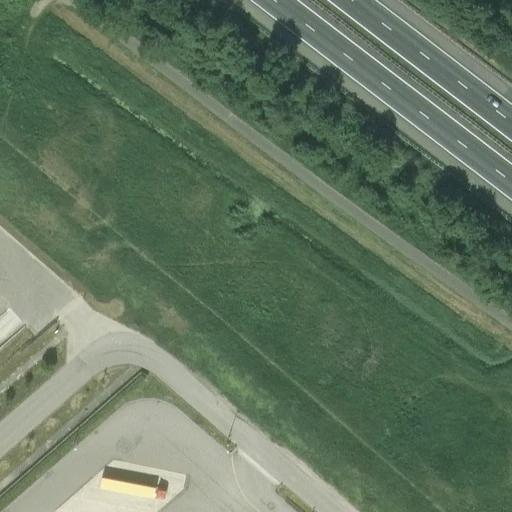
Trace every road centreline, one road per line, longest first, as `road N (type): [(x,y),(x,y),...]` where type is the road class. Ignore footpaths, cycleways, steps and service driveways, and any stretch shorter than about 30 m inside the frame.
road 1 (unclassified): [(511,324),(74,0)]
road 2 (unclassified): [(268,457),(135,350),(79,370),(0,440)]
road 3 (motorway): [(273,0),(511,183)]
road 4 (motorway): [(511,122),(351,0)]
